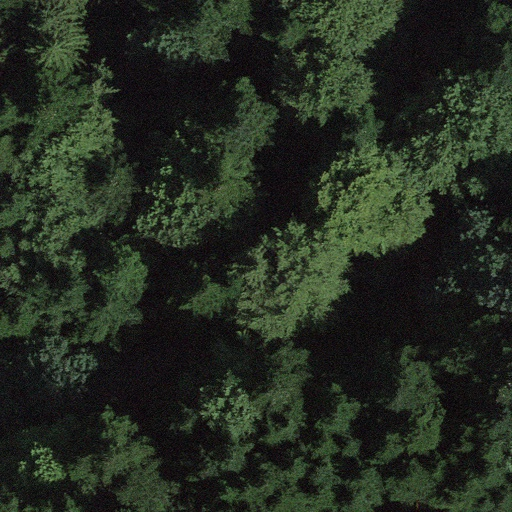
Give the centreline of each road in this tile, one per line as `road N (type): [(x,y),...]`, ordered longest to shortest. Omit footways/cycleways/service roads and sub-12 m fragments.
road 1 (track): [(0,465),(511,131)]
road 2 (track): [(493,0),(359,62),(152,68),(0,91)]
